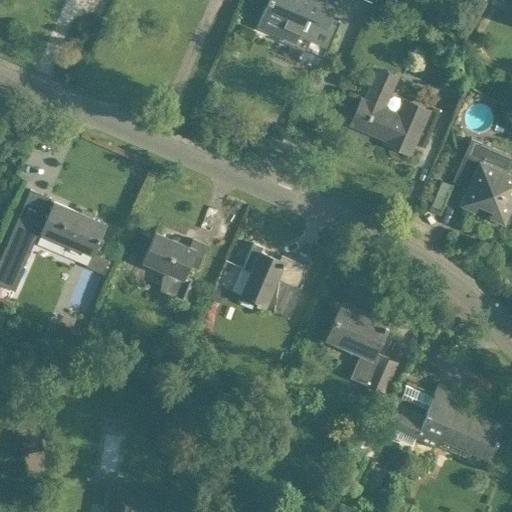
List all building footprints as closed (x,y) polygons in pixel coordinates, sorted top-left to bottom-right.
[(294,42),(300,28),(305,30),(309,20),(325,26),(335,0),(267,0),(256,26),(257,26),(258,24),(294,39),(293,41),(294,42)] [(364,100),(361,99),(350,124),(387,139),(385,143),(408,152),(426,109),(404,100),(397,114),(381,107),(395,76),(378,68),(364,100)] [(511,203),(511,175),(506,173),(511,158),(511,155),(470,138),(452,181),(466,187),(458,205),(473,211),(476,204),(491,211),(488,218),(503,224),(511,203)] [(30,189),(0,259),(0,284),(12,290),(23,266),(22,266),(37,230),(40,231),(40,232),(92,254),(105,224),(53,201),(52,203),(49,202),(50,198),(30,189)] [(163,269),(161,281),(160,290),(182,299),(190,281),(182,277),(188,263),(196,266),(205,245),(192,239),(189,247),(172,239),(171,241),(164,238),(164,236),(154,232),(142,260),(163,269)] [(253,243),(245,262),(243,268),(250,271),(240,295),(263,305),(274,278),(278,280),(273,310),(288,317),(301,287),(300,286),(299,288),(296,287),(305,265),(281,255),(279,260),(259,252),(261,247),(254,244),(254,243),(253,243)] [(341,303),(326,338),(371,357),(383,330),(385,331),(386,327),(385,326),(387,322),(341,303)] [(89,328),(86,344),(110,348),(113,332),(89,328)] [(394,363),(378,357),(368,383),(383,389),(394,363)] [(414,435),(437,445),(441,435),(484,454),(484,455),(488,457),(503,423),(475,411),(475,412),(469,410),(474,398),(437,382),(431,396),(405,384),(399,398),(396,396),(381,430),(411,443),(414,435)] [(15,422),(20,442),(39,437),(34,417),(15,422)] [(156,511),(159,495),(123,489),(112,487),(108,511),(156,511)] [(336,511),(338,508),(323,502),(318,511),(336,511)]
